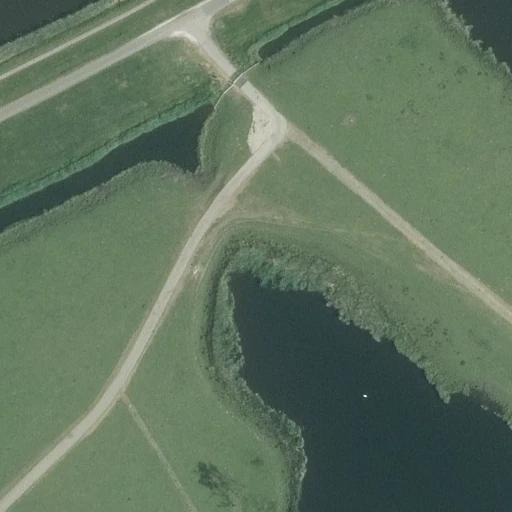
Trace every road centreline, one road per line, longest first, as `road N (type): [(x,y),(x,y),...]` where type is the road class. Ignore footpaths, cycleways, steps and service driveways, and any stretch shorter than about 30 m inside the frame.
road 1 (track): [(286,125),(208,222),(119,389),(2,511)]
road 2 (track): [(511,321),(286,125)]
road 3 (unknown): [(159,0),(0,80)]
road 4 (track): [(286,125),(212,51),(192,17)]
